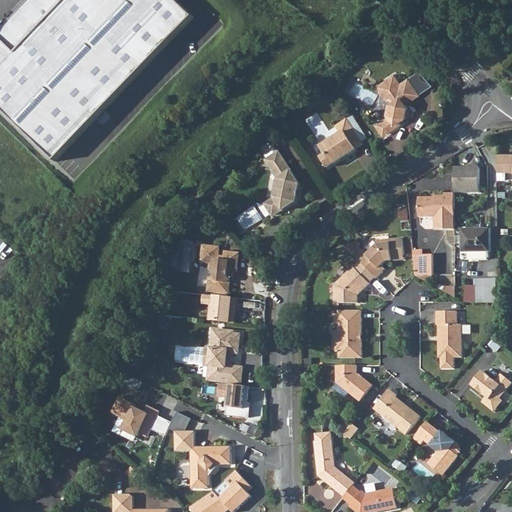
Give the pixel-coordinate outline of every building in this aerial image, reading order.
[(0,103),(62,163),(200,19),(180,0),(45,0),(45,1),(47,2),(42,7),(37,2),(34,5),(38,9),(16,31),(11,27),(0,43),(0,103)] [(379,86),(387,99),(391,100),(392,102),(391,103),(388,113),(390,115),(381,121),(379,127),(382,131),(388,132),(395,128),(396,124),(406,118),(409,107),(406,102),(411,98),(413,101),(421,95),(434,86),(420,71),(403,83),(397,74),(379,86)] [(322,146),(327,154),(323,157),(329,166),(357,147),(356,145),(362,141),(348,119),(337,126),(342,133),(322,146)] [(266,159),(273,171),(274,170),(279,178),(279,179),(282,184),(280,192),(274,196),(275,197),(268,201),(267,206),(272,213),(276,214),(283,209),(284,209),(297,201),(298,197),(297,195),(298,189),(300,188),(301,183),(292,169),(291,169),(286,162),(287,161),(280,150),(266,159)] [(511,153),(499,153),(499,172),(511,171),(511,153)] [(472,167),(457,167),(456,193),(481,193),(481,170),(479,165),(472,166),(472,167)] [(436,228),(456,229),(456,222),(456,216),(456,193),(446,192),(447,195),(436,195),(436,196),(421,196),(420,216),(436,216),(436,228)] [(491,229),(463,228),(463,251),(491,252),(491,229)] [(358,241),(347,248),(362,262),(370,271),(376,278),(378,279),(384,272),(381,268),(387,262),(406,260),(403,238),(379,241),(379,244),(368,256),(360,247),(361,245),(358,241)] [(203,260),(212,261),(212,267),(216,273),(211,277),(210,289),(227,291),(228,280),(231,278),(229,274),(229,268),(238,269),(239,251),(226,250),(226,254),(220,254),(221,245),(205,244),(203,260)] [(491,252),(463,251),(463,260),(490,260),(491,252)] [(414,256),(416,275),(436,274),(435,254),(414,256)] [(376,278),(362,262),(356,268),(355,267),(336,286),(336,303),(359,303),(359,296),(363,292),(361,291),(364,288),(365,290),(372,284),(371,283),(376,278)] [(477,302),(498,303),(498,278),(477,278),(477,298),(477,302)] [(363,335),(363,310),(340,310),(340,335),(337,338),(337,346),(340,349),(340,357),(363,358),(363,339),(362,339),(362,335),(363,335)] [(459,311),(438,311),(438,324),(440,324),(440,335),(442,337),(442,340),(440,340),(440,357),(442,357),(442,368),(455,368),(455,357),(463,357),(463,324),(459,324),(459,311)] [(233,331),(214,329),(212,347),(207,347),(205,363),(210,364),(209,378),(241,381),(242,367),(230,365),(226,365),(227,350),(231,350),(237,351),(239,333),(233,333),(233,331)] [(359,366),(338,366),(338,383),(361,402),(374,386),(359,373),(359,366)] [(482,402),(494,412),(503,400),(500,398),(511,382),(511,381),(501,373),(496,380),(483,371),(472,385),(487,397),(482,402)] [(249,385),(219,382),(218,395),(228,396),(226,414),(249,416),(251,401),(247,401),(249,385)] [(398,396),(390,390),(375,409),(407,435),(421,417),(408,406),(406,408),(403,406),(403,404),(396,399),(398,396)] [(141,405),(122,398),(114,415),(131,422),(127,432),(148,442),(153,430),(159,416),(162,411),(151,405),(148,411),(140,407),(141,405)] [(174,423),(159,416),(153,430),(167,437),(174,423)] [(428,464),(443,476),(459,457),(457,446),(457,443),(442,432),(441,433),(435,428),(427,422),(414,438),(413,439),(421,445),(424,441),(438,452),(428,464)] [(347,433),(353,438),(361,428),(354,423),(347,433)] [(254,433),(258,435),(263,427),(258,425),(254,433)] [(178,451),(192,452),(197,447),(196,431),(178,431),(178,451)] [(353,486),(355,483),(336,467),(335,436),(333,433),(319,434),(319,441),(318,441),(319,476),(344,497),(353,486)] [(192,462),(193,485),(197,488),(204,487),(207,484),(211,484),(210,471),(217,464),(233,463),(232,445),(208,446),(192,462)] [(192,462),(208,446),(197,447),(192,452),(192,462)] [(233,485),(222,496),(231,508),(234,511),(252,495),(249,491),(253,486),(238,469),(227,479),(233,485)] [(366,484),(368,492),(379,489),(377,481),(366,484)] [(361,493),(353,486),(344,497),(343,498),(351,505),(350,506),(356,511),(380,511),(399,509),(395,489),(366,494),(363,491),(361,493)] [(216,490),(191,507),(195,511),(225,511),(231,508),(222,496),(216,490)] [(114,511),(130,511),(134,508),(134,492),(114,493),(114,511)]
